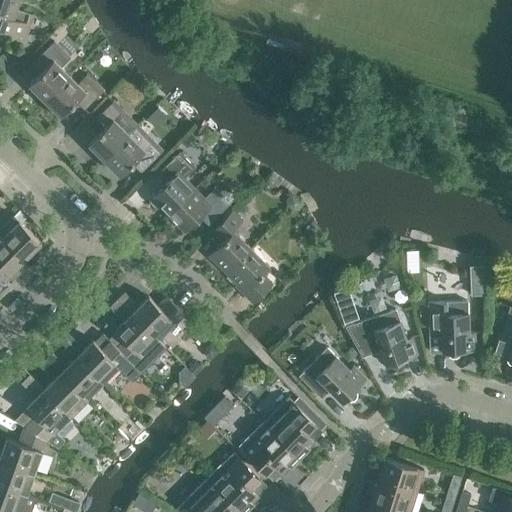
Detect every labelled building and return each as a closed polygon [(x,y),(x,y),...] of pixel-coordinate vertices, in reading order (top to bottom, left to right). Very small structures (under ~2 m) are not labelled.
[(19,0),(0,0),(0,26),(27,35),(34,13),(17,8),(19,0)] [(45,99),(70,74),(74,70),(66,62),(71,57),(55,41),(36,59),(45,68),(30,83),(45,99)] [(70,74),(45,99),(61,115),(77,99),(85,108),(104,89),(88,73),(78,83),(70,74)] [(105,158),(129,133),(139,124),(115,100),(91,123),(100,132),(89,143),(105,158)] [(129,133),(105,158),(121,174),(135,159),(144,168),(163,149),(147,132),(139,124),(129,133)] [(161,205),(169,213),(195,187),(185,177),(196,166),(180,150),(157,173),(166,182),(152,196),(150,199),(153,204),(159,207),(161,205)] [(205,197),(195,187),(169,213),(186,230),(204,212),(212,221),(231,202),(215,186),(205,197)] [(28,217),(21,210),(16,215),(22,222),(28,217)] [(228,272),(252,247),(234,230),(244,220),(233,210),(213,230),(224,240),(210,254),(228,272)] [(15,214),(0,229),(0,233),(25,259),(42,242),(22,222),(16,215),(15,214)] [(0,266),(9,275),(14,280),(20,273),(15,268),(25,259),(0,233),(0,266)] [(252,247),(228,272),(238,282),(236,284),(254,302),(273,283),(263,273),(270,266),(252,247)] [(0,283),(9,275),(0,266),(0,283)] [(348,287),(334,292),(345,322),(359,317),(348,287)] [(119,298),(133,312),(159,339),(185,314),(167,296),(159,304),(150,295),(139,305),(125,291),(119,298)] [(470,331),(468,300),(428,301),(430,350),(447,350),(447,352),(449,355),(453,356),(456,356),(459,354),(461,351),(461,349),(476,349),(475,331),(470,331)] [(412,336),(407,338),(396,308),(346,326),(363,354),(381,348),(386,364),(391,362),(391,364),(394,366),(398,367),(401,366),(404,363),(404,359),(404,358),(418,353),(412,336)] [(511,308),(503,335),(498,333),(492,350),(507,355),(506,356),(507,360),(509,363),(511,363),(511,308)] [(134,364),(159,339),(133,312),(116,329),(125,338),(117,346),(128,358),(134,364)] [(62,342),(77,356),(103,383),(111,391),(114,388),(113,385),(107,379),(128,358),(117,346),(111,340),(105,334),(97,342),(94,339),(83,349),(69,335),(62,342)] [(354,364),(350,369),(327,346),(299,375),(318,393),(326,384),(343,401),(346,397),(347,398),(351,399),(354,398),(357,396),(358,392),(357,389),(356,387),(366,377),(354,364)] [(53,351),(46,358),(87,399),(103,383),(77,356),(67,365),(53,351)] [(87,399),(46,358),(40,364),(54,379),(44,388),(71,415),(87,399)] [(71,415),(44,388),(30,374),(24,381),(38,395),(27,405),(28,406),(15,420),(25,426),(47,440),(56,431),(61,436),(65,435),(73,428),(74,423),(69,418),(71,415)] [(264,421),(301,458),(317,442),(300,425),(309,415),(289,396),(264,421)] [(222,417),(213,408),(204,417),(213,426),(222,417)] [(207,420),(199,430),(208,438),(216,429),(207,420)] [(264,421),(239,446),(266,473),(275,463),(285,473),(301,458),(264,421)] [(0,459),(35,472),(47,440),(25,426),(19,441),(7,437),(2,450),(0,449),(0,459)] [(209,476),(244,511),(246,511),(261,497),(251,487),(261,478),(234,451),(209,476)] [(379,478),(418,490),(425,469),(386,457),(379,478)] [(0,459),(0,483),(27,494),(35,472),(0,459)] [(446,499),(454,502),(463,475),(454,472),(446,499)] [(244,511),(209,476),(184,501),(194,511),(244,511)] [(373,499),(411,511),(418,490),(379,478),(373,499)] [(27,494),(0,483),(0,507),(12,511),(29,511),(36,497),(27,494)] [(496,511),(511,511),(511,496),(509,495),(510,491),(493,486),(489,499),(499,502),(496,511)] [(459,503),(467,506),(471,494),(463,491),(459,503)] [(49,501),(77,511),(80,502),(53,492),(49,501)] [(140,492),(133,503),(146,511),(151,511),(157,503),(140,492)] [(411,511),(373,499),(368,511),(411,511)] [(445,511),(450,511),(454,502),(446,499),(442,511),(445,511)] [(465,511),(467,506),(459,503),(456,511),(465,511)]
